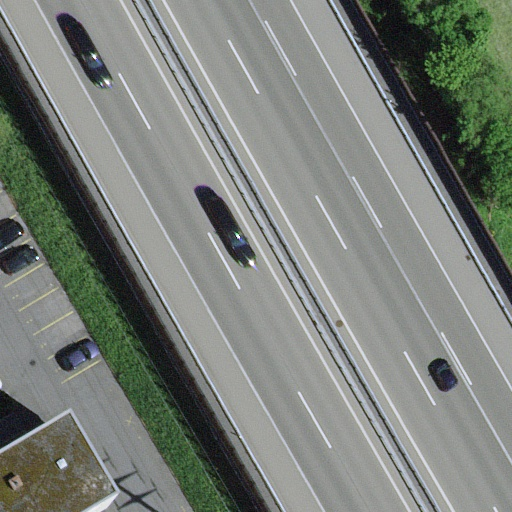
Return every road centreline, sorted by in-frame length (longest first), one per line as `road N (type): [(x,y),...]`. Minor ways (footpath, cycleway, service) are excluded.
road 1 (motorway): [(488,511),(205,0)]
road 2 (motorway): [(87,0),(368,511)]
